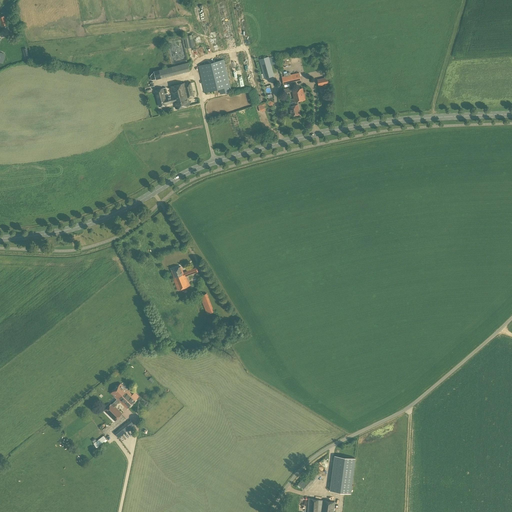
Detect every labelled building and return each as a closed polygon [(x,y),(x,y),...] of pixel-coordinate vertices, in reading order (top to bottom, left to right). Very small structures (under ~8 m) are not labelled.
[(194,47),(192,35),(184,36),(186,49),(194,47)] [(264,78),(274,75),(269,58),(260,61),(264,78)] [(231,91),(224,60),(199,66),(205,92),(219,89),(221,94),(231,91)] [(161,78),(190,71),(188,62),(159,70),(161,78)] [(284,74),(284,76),(282,77),(283,84),(301,80),(299,72),(290,74),(290,72),(284,74)] [(171,97),(172,103),(175,102),(176,109),(190,105),(188,98),(194,97),(191,82),(171,87),(173,97),(171,97)] [(166,87),(155,90),(159,106),(172,103),(171,97),(165,98),(164,94),(167,93),(166,87)] [(302,88),(292,90),(294,98),(289,99),(290,103),(292,102),(293,105),(290,106),(292,115),(300,113),(297,101),(305,99),(302,88)] [(183,272),(181,266),(172,270),(175,277),(173,278),(178,290),(190,286),(186,276),(198,271),(197,267),(183,272)] [(209,339),(216,336),(214,331),(207,334),(209,339)] [(121,383),(111,393),(117,399),(118,400),(119,400),(125,394),(124,393),(127,390),(121,383)] [(125,394),(119,400),(127,409),(137,399),(127,390),(124,393),(125,394)] [(115,421),(122,414),(111,403),(104,410),(115,421)] [(119,438),(134,425),(130,420),(115,432),(119,438)] [(97,448),(107,441),(103,436),(94,443),(97,448)] [(355,458),(334,455),(334,462),(330,491),(350,493),(355,458)] [(306,491),(319,475),(312,469),(298,484),(306,491)] [(333,511),(335,502),(309,499),(307,511),(333,511)]
